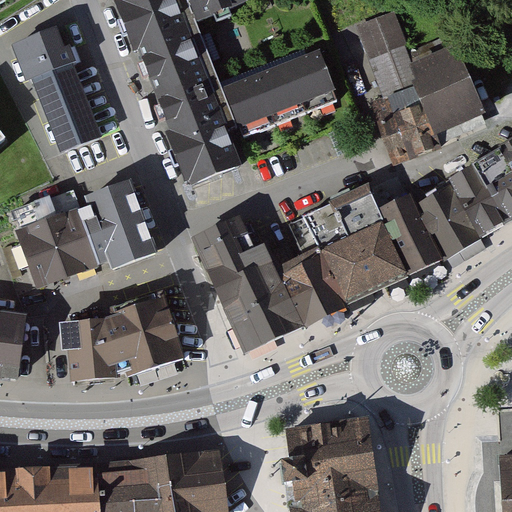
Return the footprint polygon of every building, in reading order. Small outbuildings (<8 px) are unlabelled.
[(0,0),(0,9),(15,0),(0,0)] [(195,32),(183,0),(120,0),(108,5),(183,199),(251,173),(242,148),(220,94),(195,32)] [(241,0),(183,0),(195,32),(247,12),(241,0)] [(392,19),(357,32),(385,104),(372,109),(395,167),(436,151),(430,137),(477,119),(452,53),(411,69),(392,19)] [(57,32),(15,48),(30,87),(36,85),(64,158),(100,144),(57,32)] [(338,110),(316,56),(220,94),(242,148),(338,110)] [(495,158),(467,174),(501,232),(511,224),(511,187),(504,174),(495,158)] [(478,245),(501,232),(467,174),(444,187),(447,191),(478,245)] [(135,184),(78,204),(101,273),(159,252),(135,184)] [(442,266),(478,245),(447,191),(415,207),(442,266)] [(336,315),(406,283),(378,217),(368,194),(333,211),(303,224),(319,259),(312,262),(336,315)] [(406,283),(442,266),(415,207),(412,201),(378,217),(406,283)] [(78,204),(15,225),(39,294),(101,273),(78,204)] [(241,362),(301,333),(276,279),(260,242),(250,247),(237,218),(188,241),(241,362)] [(301,333),(336,315),(312,262),(276,279),(301,333)] [(163,293),(108,312),(131,384),(186,366),(163,293)] [(71,384),(131,384),(108,312),(64,323),(71,384)] [(0,382),(10,384),(19,320),(0,317),(0,382)] [(375,495),(364,424),(288,435),(291,463),(283,465),(286,486),(294,485),(298,508),(375,495)] [(221,511),(219,458),(92,468),(94,511),(221,511)] [(499,511),(511,511),(511,459),(496,460),(499,507),(499,511)] [(94,511),(92,468),(0,473),(0,511),(94,511)] [(377,511),(375,495),(298,508),(291,509),(291,511),(377,511)]
